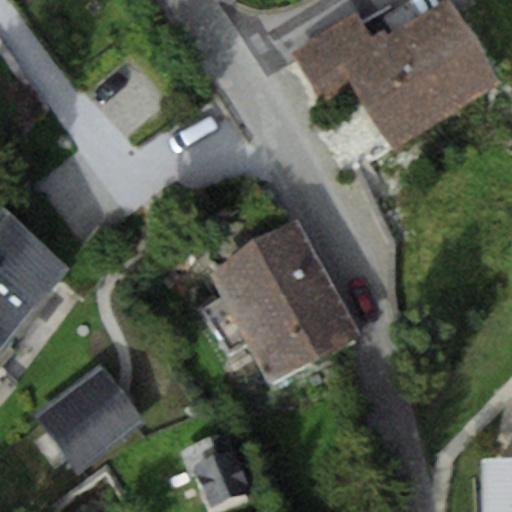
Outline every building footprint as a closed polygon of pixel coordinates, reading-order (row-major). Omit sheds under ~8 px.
[(390,149),(496,83),(443,0),(376,42),(357,12),(290,54),(319,99),(348,81),(390,149)] [(0,335),(10,343),(69,266),(0,203),(0,335)] [(360,332),(300,222),(209,271),(269,381),(360,332)] [(0,354),(10,343),(0,335),(0,354)] [(100,367),(36,417),(78,471),(142,421),(100,367)] [(228,434),(188,449),(211,508),(251,493),(228,434)] [(511,511),(511,471),(479,474),(479,511),(511,511)]
